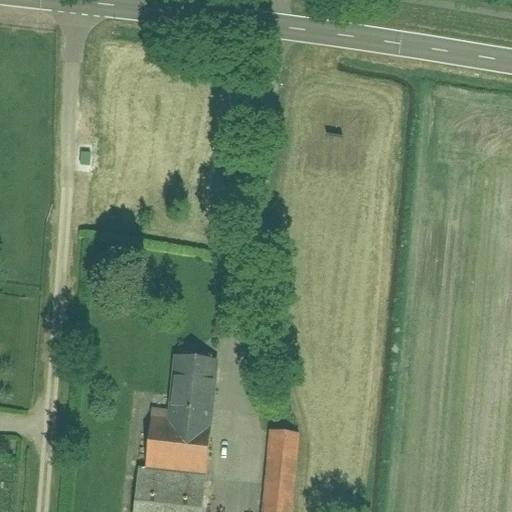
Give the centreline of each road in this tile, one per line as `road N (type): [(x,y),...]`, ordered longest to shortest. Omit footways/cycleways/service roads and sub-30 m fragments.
road 1 (track): [(44,511),(76,4)]
road 2 (secondary): [(38,0),(511,64)]
